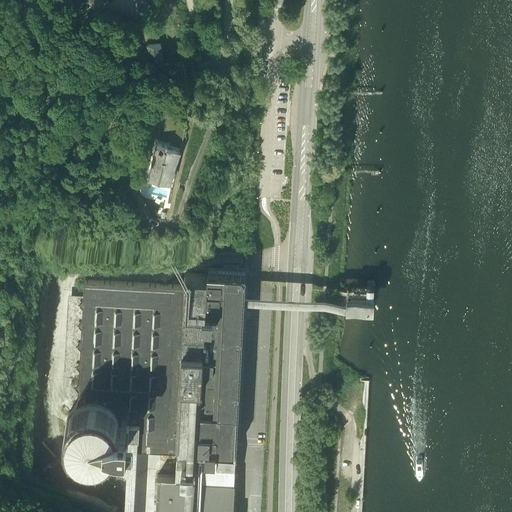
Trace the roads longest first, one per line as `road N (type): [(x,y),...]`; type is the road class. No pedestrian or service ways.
road 1 (tertiary): [(288,511),(297,259)]
road 2 (tertiary): [(297,259),(308,40)]
road 3 (unclassified): [(230,0),(226,64),(208,52),(188,0)]
